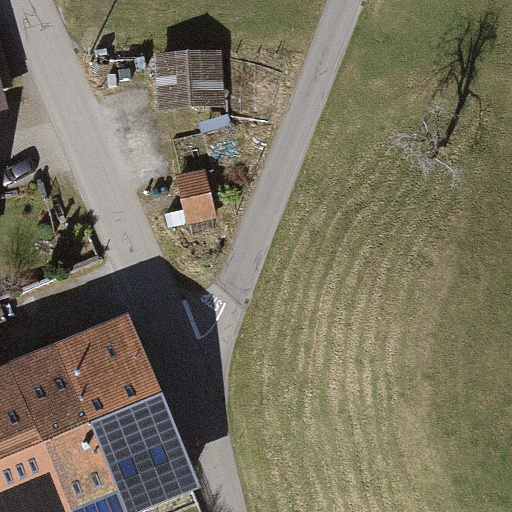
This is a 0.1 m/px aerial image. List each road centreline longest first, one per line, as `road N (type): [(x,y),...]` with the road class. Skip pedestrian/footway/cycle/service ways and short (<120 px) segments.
road 1 (unclassified): [(346,0),(237,278),(201,334),(176,348)]
road 2 (unclassified): [(26,0),(176,348)]
road 3 (unclassified): [(176,348),(224,511)]
